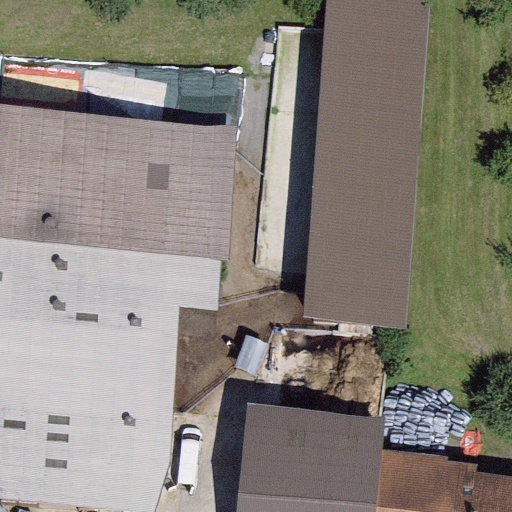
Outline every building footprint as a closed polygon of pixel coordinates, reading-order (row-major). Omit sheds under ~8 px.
[(432,19),(328,13),(309,343),(412,349),(432,19)] [(232,281),(238,145),(0,136),(0,273),(222,281),(232,281)] [(312,197),(268,197),(268,267),(312,267),(312,197)] [(222,281),(0,273),(0,511),(161,511),(172,478),(181,324),(219,324),(222,281)] [(477,477),(386,466),(388,448),(252,432),(242,511),(511,511),(511,498),(475,494),(477,477)]
